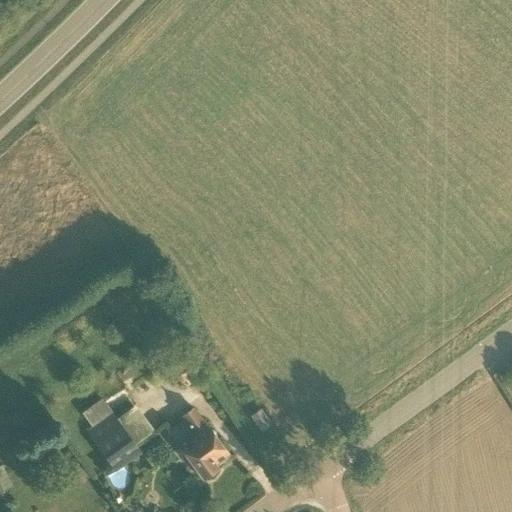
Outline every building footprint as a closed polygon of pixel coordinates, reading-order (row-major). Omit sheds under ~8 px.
[(173,369),(194,359),(189,350),(169,360),(173,369)] [(179,384),(201,373),(194,359),(172,370),(179,384)] [(179,445),(178,446),(202,478),(217,467),(215,464),(228,454),(193,406),(181,416),(183,419),(167,430),(179,445)] [(260,409),(251,415),(262,430),(270,423),(260,409)] [(140,452),(129,435),(111,411),(85,429),(114,470),(140,452)] [(3,464),(0,465),(0,492),(13,486),(3,464)]
